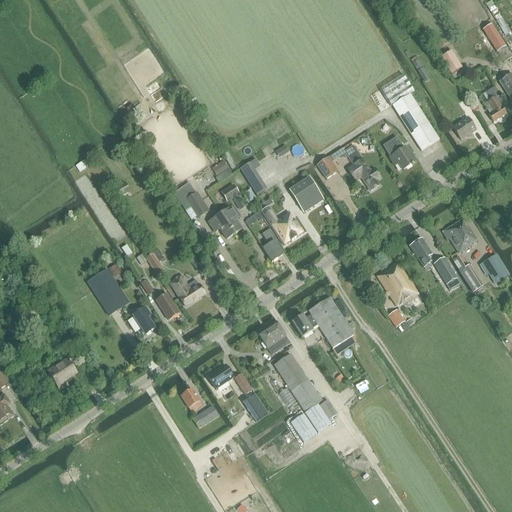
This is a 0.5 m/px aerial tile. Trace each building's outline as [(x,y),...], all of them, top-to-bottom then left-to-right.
[(322,0),(260,0),(265,6),(275,0),(295,0),(292,2),(291,19),(322,0)] [(500,35),(493,24),(485,29),(487,33),(485,34),(490,41),(500,35)] [(503,63),(511,57),(511,56),(506,46),(497,52),(503,63)] [(463,69),(451,52),(441,58),(452,76),(463,69)] [(418,60),(413,64),(418,72),(424,68),(419,60),(418,60)] [(430,79),(424,68),(418,72),(424,83),(430,79)] [(511,74),(500,82),(511,100),(511,74)] [(305,130),(316,149),(340,135),(342,134),(391,106),(395,99),(401,95),(400,87),(403,85),(400,80),(395,78),(390,79),(372,89),(367,90),(364,89),(361,94),(355,95),(354,90),(351,95),(345,99),(342,97),(337,107),(336,108),(333,113),(335,119),(329,123),(324,132),(320,124),(317,123),(312,124),(302,119),(305,130)] [(122,87),(127,94),(138,87),(132,79),(122,87)] [(488,103),(484,106),(490,115),(489,115),(494,123),(506,114),(501,105),(504,103),(495,88),(485,94),(490,101),(488,103)] [(470,92),(465,95),(468,102),(474,99),(470,92)] [(410,95),(392,106),(422,152),(439,140),(410,95)] [(476,105),(470,108),(474,115),(480,112),(476,105)] [(468,117),(452,128),(461,141),(477,130),(468,117)] [(505,135),(511,132),(508,125),(502,128),(505,135)] [(397,138),(383,147),(391,158),(390,158),(395,166),(398,164),(403,171),(416,162),(412,155),(410,156),(405,148),(404,149),(397,138)] [(295,144),(300,152),(307,147),(302,139),(295,144)] [(370,172),(362,160),(353,146),(344,152),(353,166),(347,169),(355,181),(361,177),(370,191),(379,186),(376,181),(380,178),(374,169),(370,172)] [(83,166),(91,161),(87,155),(79,160),(83,166)] [(316,165),(326,179),(337,171),(328,157),(316,165)] [(223,162),(217,166),(222,175),(229,171),(223,162)] [(240,170),(257,196),(267,190),(250,163),(240,170)] [(310,178),(289,192),(299,207),(319,194),(310,178)] [(182,195),(194,186),(190,180),(178,188),(182,195)] [(123,184),(109,192),(113,199),(118,197),(116,194),(120,192),(122,197),(128,194),(123,184)] [(245,207),(239,197),(233,187),(221,194),(227,204),(233,200),(239,211),(245,207)] [(191,221),(197,218),(186,201),(191,197),(188,193),(177,200),(191,221)] [(197,194),(191,197),(186,201),(197,218),(197,219),(208,212),(197,194)] [(220,215),(234,236),(242,232),(235,221),(239,218),(233,207),(220,215)] [(261,212),(270,226),(283,247),(304,233),(294,217),(292,219),(289,213),(277,220),(269,207),(261,212)] [(258,213),(253,217),(257,221),(258,223),(263,219),(258,213)] [(227,241),(234,236),(220,215),(208,223),(215,234),(220,231),(227,241)] [(464,219),(442,233),(448,241),(450,240),(459,254),(472,246),(472,245),(477,241),(464,219)] [(271,263),(282,256),(273,243),(276,241),(269,230),(261,235),(268,246),(263,250),(271,263)] [(432,255),(422,239),(409,247),(420,263),(424,268),(430,264),(427,259),(432,255)] [(127,246),(122,249),(127,257),(132,254),(127,246)] [(146,259),(157,275),(164,271),(159,264),(165,260),(159,250),(146,259)] [(147,262),(142,255),(137,259),(141,266),(147,262)] [(496,256),(490,260),(502,278),(496,281),(491,273),(489,275),(495,285),(509,277),(496,256)] [(445,258),(434,265),(447,286),(458,280),(445,258)] [(502,278),(490,260),(480,266),(486,276),(489,275),(491,273),(496,281),(502,278)] [(404,305),(418,295),(397,264),(377,277),(397,307),(403,303),(404,305)] [(115,265),(109,269),(113,276),(119,272),(115,265)] [(469,266),(460,271),(473,292),(482,287),(469,266)] [(129,304),(121,291),(108,270),(87,283),(109,317),(129,304)] [(174,281),(169,285),(179,299),(187,294),(183,289),(188,285),(181,275),(174,279),(174,281)] [(147,281),(141,284),(148,295),(154,291),(147,281)] [(196,281),(188,285),(183,289),(187,294),(179,299),(177,301),(183,310),(205,295),(196,281)] [(439,287),(434,290),(438,297),(443,293),(439,287)] [(157,302),(169,321),(180,314),(168,294),(157,302)] [(354,336),(330,298),(308,312),(311,316),(305,320),(302,316),(292,322),(302,339),(313,332),(312,330),(317,326),(332,350),(354,336)] [(156,330),(148,318),(151,316),(146,309),(133,317),(137,323),(145,336),(156,330)] [(396,329),(405,322),(397,310),(388,317),(396,329)] [(272,357),(290,344),(276,323),(257,336),(272,357)] [(322,402),(291,355),(274,366),(304,413),(322,402)] [(64,382),(76,375),(67,361),(48,373),(59,391),(67,386),(64,382)] [(234,379),(226,367),(208,378),(216,390),(234,379)] [(10,386),(17,382),(10,372),(4,376),(10,386)] [(373,373),(369,374),(372,384),(377,382),(373,373)] [(242,376),(235,380),(245,396),(252,391),(242,376)] [(191,413),(202,406),(191,389),(180,397),(191,413)] [(268,415),(255,395),(243,403),(256,423),(268,415)] [(4,396),(0,399),(0,422),(6,418),(12,414),(6,406),(9,404),(4,396)] [(319,407),(329,421),(337,415),(328,401),(319,407)] [(199,430),(219,417),(213,407),(193,420),(199,430)] [(283,428),(258,433),(262,451),(287,445),(285,437),(283,428)]
